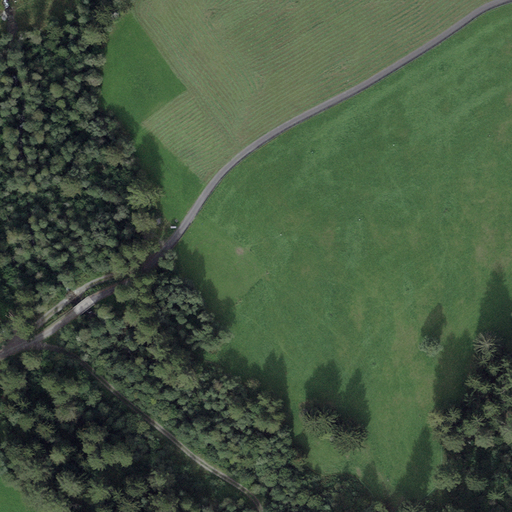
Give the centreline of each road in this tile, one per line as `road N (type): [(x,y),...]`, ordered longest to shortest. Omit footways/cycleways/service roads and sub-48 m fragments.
road 1 (track): [(501,0),(250,147),(145,266)]
road 2 (track): [(259,511),(257,495),(219,474),(70,353),(34,341)]
road 3 (track): [(22,347),(72,297),(145,266)]
road 4 (track): [(145,266),(22,347)]
